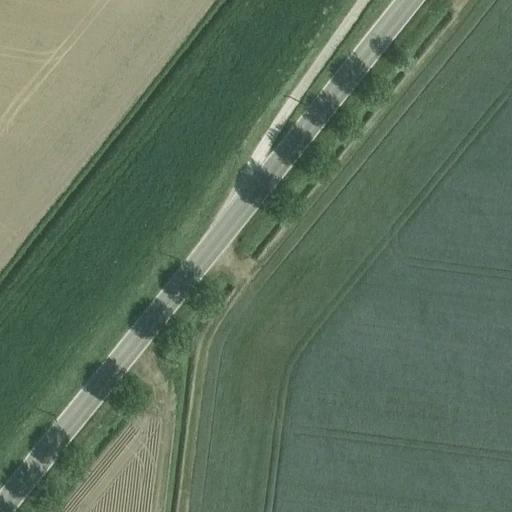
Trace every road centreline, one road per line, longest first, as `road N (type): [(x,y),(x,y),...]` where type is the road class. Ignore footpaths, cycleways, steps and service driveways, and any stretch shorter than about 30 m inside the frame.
road 1 (secondary): [(0,504),(227,218)]
road 2 (secondary): [(227,218),(404,0)]
road 3 (unclassified): [(227,218),(285,111),(363,0)]
